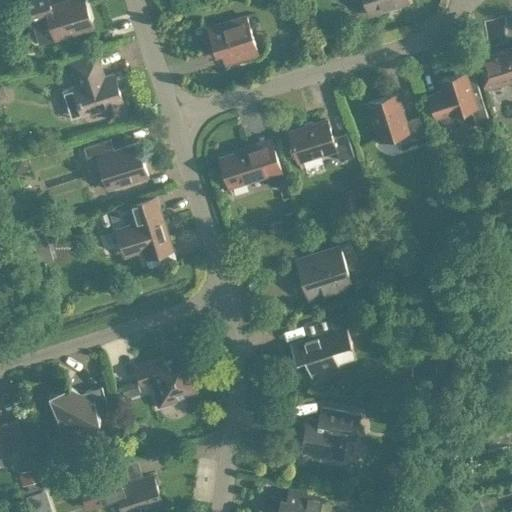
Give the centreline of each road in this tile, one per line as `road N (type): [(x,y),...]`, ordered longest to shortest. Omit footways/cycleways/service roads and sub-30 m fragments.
road 1 (residential): [(170,116),(451,27),(459,0)]
road 2 (residential): [(0,367),(226,296)]
road 3 (residential): [(222,511),(236,403),(226,296)]
road 4 (residential): [(226,296),(170,116)]
road 5 (residential): [(170,116),(132,0)]
